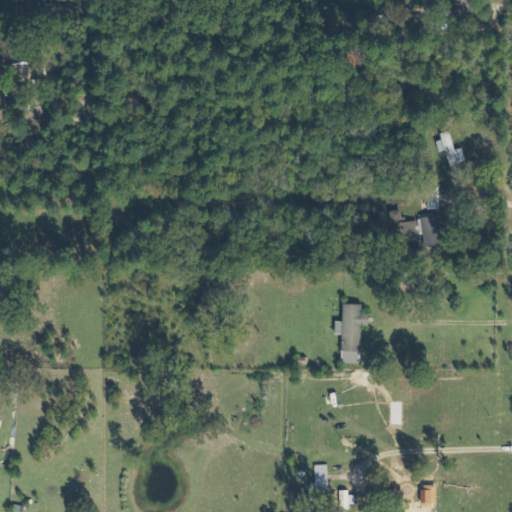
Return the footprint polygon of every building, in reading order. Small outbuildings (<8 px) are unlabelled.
[(453,168),(469,164),(465,148),(457,150),(452,130),(439,134),(444,151),(448,150),(453,168)] [(431,210),(443,209),(441,189),(429,190),(431,210)] [(405,222),(404,210),(393,211),(395,241),(425,239),(424,220),(405,222)] [(424,218),(428,244),(446,241),(443,215),(424,218)] [(365,305),(346,304),(345,322),(338,321),(338,334),(345,334),(344,364),(363,364),(364,326),(372,326),(372,314),(365,313),(365,305)]
